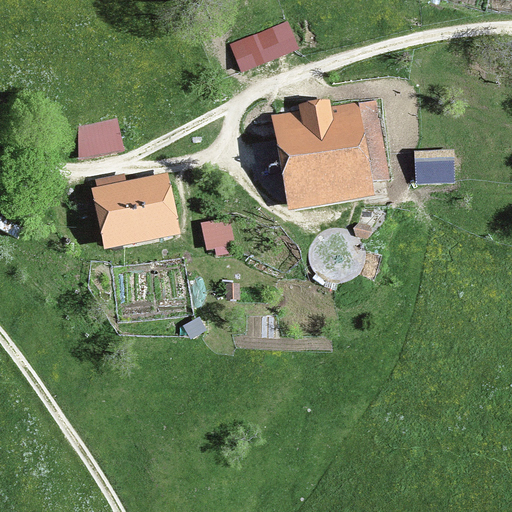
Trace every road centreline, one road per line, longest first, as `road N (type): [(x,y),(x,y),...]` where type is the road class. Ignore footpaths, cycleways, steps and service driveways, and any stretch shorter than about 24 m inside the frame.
road 1 (track): [(119,511),(0,336)]
road 2 (track): [(0,160),(73,169),(132,158)]
